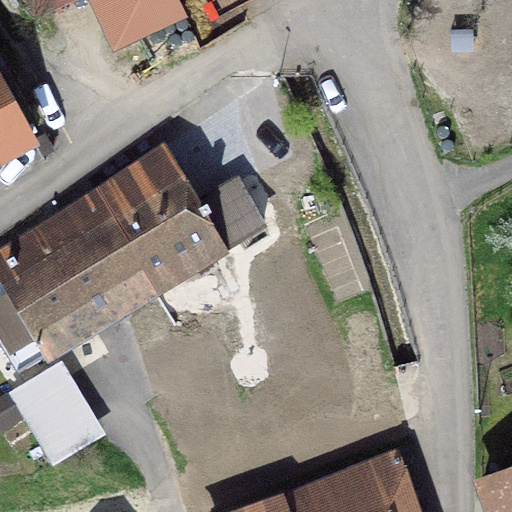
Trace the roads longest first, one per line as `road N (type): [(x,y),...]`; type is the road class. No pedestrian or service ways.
road 1 (residential): [(444,511),(419,296),(395,203),(316,4)]
road 2 (residential): [(316,4),(0,214)]
